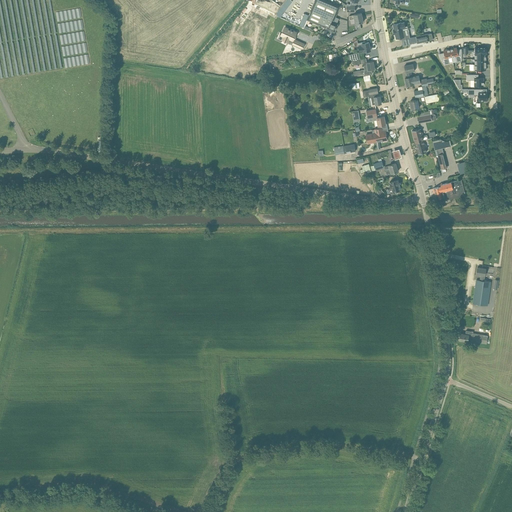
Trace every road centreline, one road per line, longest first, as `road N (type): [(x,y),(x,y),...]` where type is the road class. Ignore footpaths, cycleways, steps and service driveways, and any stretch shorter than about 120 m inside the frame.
road 1 (track): [(0,233),(429,229)]
road 2 (unclassified): [(421,197),(373,200),(28,149)]
road 3 (track): [(247,211),(0,213)]
road 4 (track): [(420,461),(323,444),(228,461)]
road 5 (tertiary): [(444,380),(447,346),(421,197)]
road 6 (residential): [(492,106),(492,40),(386,57)]
road 7 (track): [(247,211),(415,210)]
road 8 (tertiary): [(386,57),(421,197)]
road 9 (tertiary): [(405,511),(444,380)]
